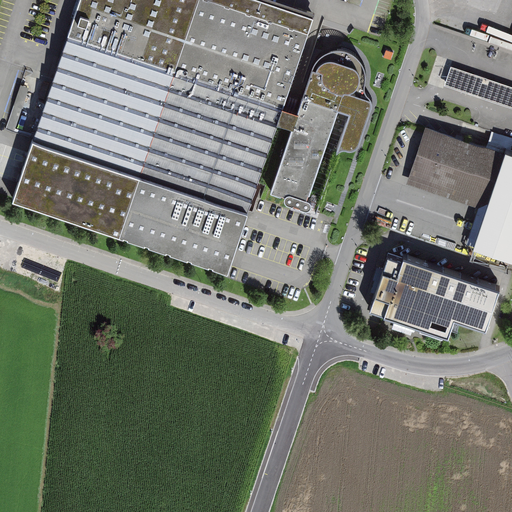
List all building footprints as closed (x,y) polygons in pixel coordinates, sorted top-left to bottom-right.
[(314,14),(272,0),(79,0),(13,197),(228,268),(278,121),(292,126),(271,189),(286,195),(285,201),(311,210),(313,200),(309,198),(338,105),(352,110),(342,142),(348,146),(357,145),(366,119),(371,102),(368,95),(364,89),(366,76),(365,67),(361,58),(351,50),(335,48),(323,53),(313,63),(298,110),(284,106),(314,14)] [(511,86),(453,66),(446,85),(511,107),(511,86)] [(16,108),(8,129),(29,137),(36,116),(16,108)] [(505,153),(427,127),(408,182),(485,208),(473,245),(511,258),(511,149),(507,147),(505,153)] [(500,286),(404,253),(402,259),(389,254),(371,306),(448,332),(454,314),(486,325),(500,286)]
